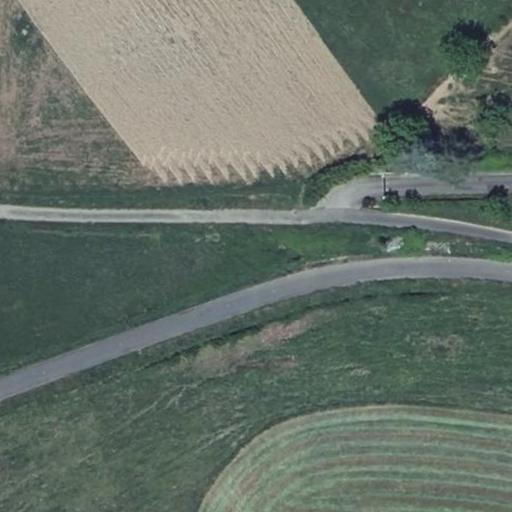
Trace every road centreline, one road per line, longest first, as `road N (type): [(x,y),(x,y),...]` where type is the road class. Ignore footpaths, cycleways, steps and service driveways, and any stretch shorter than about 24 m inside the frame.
road 1 (secondary): [(0,390),(277,288),(409,269),(511,273)]
road 2 (residential): [(0,207),(276,210),(511,235)]
road 3 (unknown): [(323,214),(355,189),(398,181),(511,182)]
